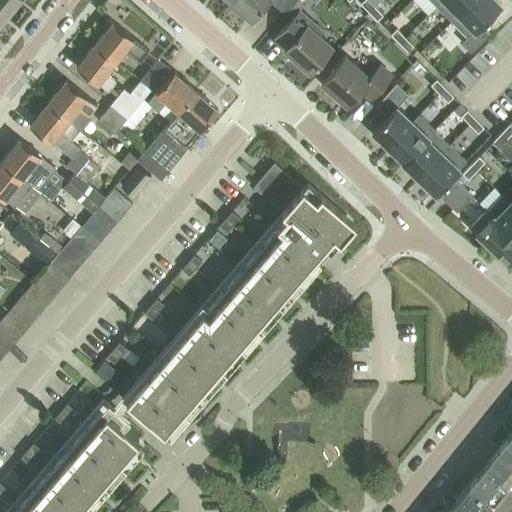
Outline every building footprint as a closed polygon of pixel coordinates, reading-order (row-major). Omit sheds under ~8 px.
[(0,0),(0,6),(8,13),(18,0),(0,0)] [(231,0),(231,1),(250,18),(265,0),(231,0)] [(278,0),(275,4),(284,12),(295,0),(278,0)] [(369,0),(362,0),(360,2),(369,10),(374,5),(369,0)] [(440,0),(436,5),(451,20),(471,0),(440,0)] [(499,0),(471,0),(451,20),(466,35),(461,40),(471,50),(489,32),(481,23),(501,2),(499,0)] [(374,5),(369,10),(377,19),(383,13),(374,5)] [(321,28),(299,9),(273,38),(274,39),(277,36),(286,44),(284,47),(288,51),(289,49),(295,54),(294,56),(309,70),(331,44),(317,32),(321,28)] [(109,23),(94,42),(116,59),(125,47),(140,59),(149,48),(108,16),(105,20),(109,23)] [(396,27),(390,33),(399,41),(405,36),(396,27)] [(405,36),(399,41),(407,50),(413,44),(405,36)] [(106,71),(116,59),(94,42),(76,65),(107,90),(116,79),(106,71)] [(370,97),(390,73),(380,64),(370,76),(344,54),(321,80),(346,103),(360,88),(370,97)] [(151,87),(170,66),(158,57),(140,78),(151,87)] [(273,65),(268,75),(290,87),(295,77),(273,65)] [(178,109),(196,89),(174,70),(147,100),(158,110),(167,100),(178,109)] [(66,78),(48,100),(69,117),(87,95),(66,78)] [(126,116),(151,87),(140,78),(129,91),(124,86),(110,103),(126,116)] [(436,78),(430,83),(439,92),(444,86),(436,78)] [(387,114),(371,130),(388,145),(413,119),(412,118),(397,104),(408,93),(396,81),(376,104),(387,114)] [(444,86),(439,92),(447,100),(453,95),(444,86)] [(218,108),(196,89),(178,109),(187,118),(174,133),(164,125),(137,156),(160,176),(192,138),(218,108)] [(81,127),(69,117),(48,100),(29,123),(51,140),(72,156),(66,164),(75,170),(83,177),(95,161),(78,149),(81,147),(71,138),(81,127)] [(119,125),(126,116),(110,103),(98,118),(122,138),(128,131),(119,125)] [(466,108),(461,114),(469,123),(475,117),(466,108)] [(413,119),(388,145),(402,159),(401,160),(402,161),(435,127),(418,112),(412,118),(413,119)] [(483,125),(475,117),(469,123),(478,131),(483,125)] [(511,125),(509,122),(501,131),(506,137),(511,130),(511,125)] [(435,127),(402,161),(418,176),(449,143),(435,129),(436,128),(435,127)] [(492,140),(498,145),(506,137),(501,131),(492,140)] [(19,136),(1,159),(22,176),(32,184),(42,172),(48,177),(56,167),(40,153),(19,136)] [(449,143),(418,176),(435,192),(466,159),(449,143)] [(478,155),(470,163),(476,169),(484,160),(478,155)] [(13,188),(22,176),(1,159),(0,159),(0,195),(4,199),(5,198),(15,206),(22,196),(13,188)] [(320,262),(356,221),(321,191),(316,196),(302,185),(274,160),(273,161),(260,175),(258,179),(253,185),(281,209),(286,213),(277,223),(126,399),(164,432),(304,269),(314,256),(320,261),(320,262)] [(462,172),(468,177),(476,169),(470,163),(462,172)] [(133,194),(151,174),(139,164),(122,184),(133,194)] [(93,211),(98,205),(106,196),(83,177),(75,170),(62,186),(93,211)] [(455,179),(440,195),(456,210),(471,194),(455,179)] [(511,182),(502,193),(511,202),(511,182)] [(114,186),(106,195),(124,211),(132,201),(114,186)] [(487,207),(486,208),(511,232),(511,202),(502,193),(488,208),(487,207)] [(124,211),(106,195),(106,196),(98,205),(116,220),(124,211)] [(243,232),(261,209),(252,202),(234,225),(243,232)] [(116,220),(98,205),(93,211),(90,214),(108,229),(116,220)] [(511,232),(486,208),(469,225),(507,261),(511,254),(511,232)] [(232,223),(239,216),(231,209),(225,217),(232,223)] [(108,229),(90,214),(83,223),(101,239),(108,229)] [(226,230),(232,223),(225,217),(219,224),(226,230)] [(29,245),(33,249),(41,240),(19,222),(10,232),(27,247),(29,245)] [(101,239),(83,223),(74,233),(93,248),(101,239)] [(218,229),(209,239),(218,246),(226,237),(218,229)] [(93,248),(74,233),(66,242),(85,257),(93,248)] [(0,242),(0,256),(4,259),(12,246),(2,239),(0,242)] [(85,257),(66,242),(58,252),(77,267),(85,257)] [(77,267),(58,252),(50,260),(69,276),(77,267)] [(195,267),(201,259),(194,253),(188,260),(195,267)] [(70,276),(69,276),(50,260),(43,269),(62,286),(70,276)] [(189,274),(195,267),(188,260),(181,267),(189,274)] [(62,286),(43,269),(34,279),(54,295),(62,286)] [(54,295),(34,279),(26,289),(46,304),(54,295)] [(46,304),(26,289),(19,298),(38,314),(46,304)] [(158,310),(164,303),(156,297),(150,304),(158,310)] [(38,314),(19,298),(11,307),(30,323),(38,314)] [(122,304),(107,321),(118,331),(133,315),(122,304)] [(151,318),(158,310),(150,304),(144,311),(151,318)] [(30,323),(11,307),(3,316),(22,332),(30,323)] [(22,332),(3,316),(0,319),(0,329),(14,341),(22,332)] [(14,341),(0,329),(0,345),(6,351),(14,341)] [(120,354),(126,347),(119,340),(113,348),(120,354)] [(114,361),(120,354),(113,348),(106,355),(114,361)] [(68,415),(74,408),(67,402),(61,409),(68,415)] [(76,511),(138,440),(123,426),(119,423),(106,412),(101,407),(9,511),(76,511)] [(62,423),(68,415),(61,409),(54,416),(62,423)] [(511,429),(498,446),(497,446),(511,457),(511,429)] [(40,447),(33,441),(27,448),(34,455),(40,447)] [(511,478),(511,457),(497,446),(498,447),(483,465),(507,485),(511,478)] [(34,455),(27,448),(20,456),(28,462),(34,455)] [(507,511),(511,505),(511,488),(507,485),(483,465),(468,484),(467,483),(492,503),(500,508),(504,511),(507,511)] [(492,503),(467,483),(467,484),(468,484),(453,503),(464,511),(496,511),(500,508),(492,503)] [(464,511),(453,503),(445,511),(464,511)]
